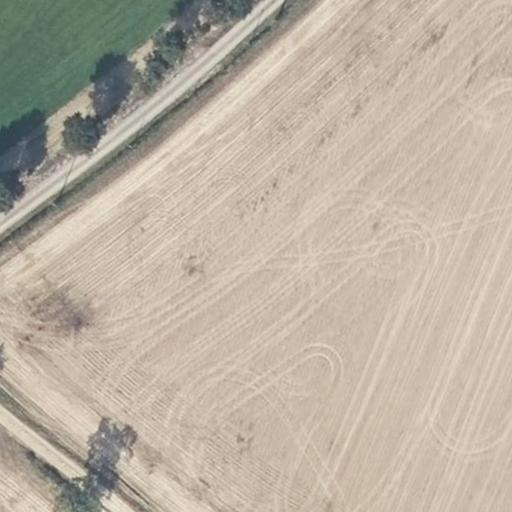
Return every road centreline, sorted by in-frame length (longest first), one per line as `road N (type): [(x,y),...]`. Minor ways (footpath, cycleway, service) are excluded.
road 1 (unclassified): [(274,0),(164,98),(0,219)]
road 2 (track): [(0,411),(115,511)]
